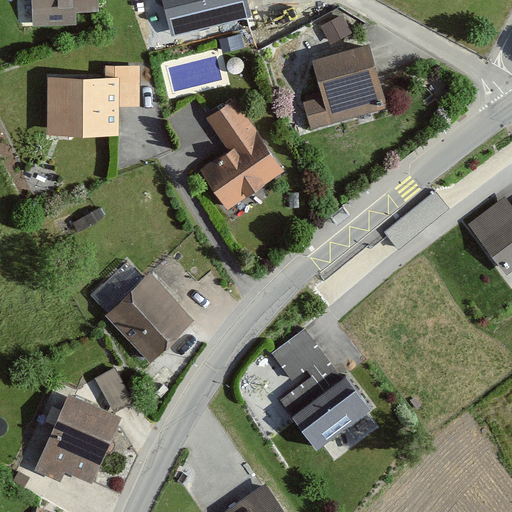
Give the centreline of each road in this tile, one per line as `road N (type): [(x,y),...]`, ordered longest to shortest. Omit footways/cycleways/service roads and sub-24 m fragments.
road 1 (tertiary): [(358,226),(283,287),(233,343),(174,433),(136,511)]
road 2 (residential): [(323,319),(511,174)]
road 3 (unclassified): [(511,105),(358,226)]
road 4 (residential): [(511,105),(488,74),(353,0)]
